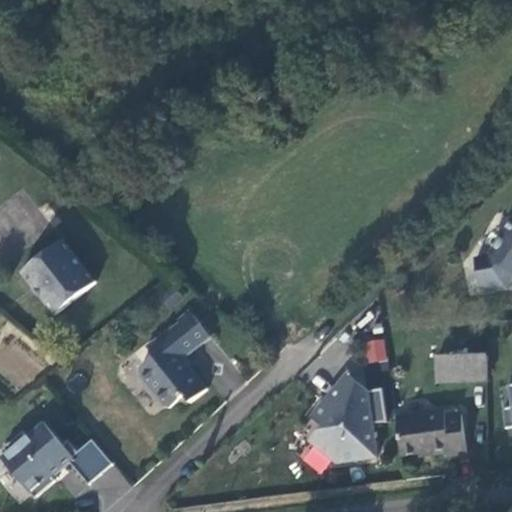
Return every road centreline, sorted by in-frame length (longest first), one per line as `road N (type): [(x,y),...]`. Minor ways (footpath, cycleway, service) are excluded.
road 1 (track): [(511,149),(308,348)]
road 2 (residential): [(137,511),(308,348)]
